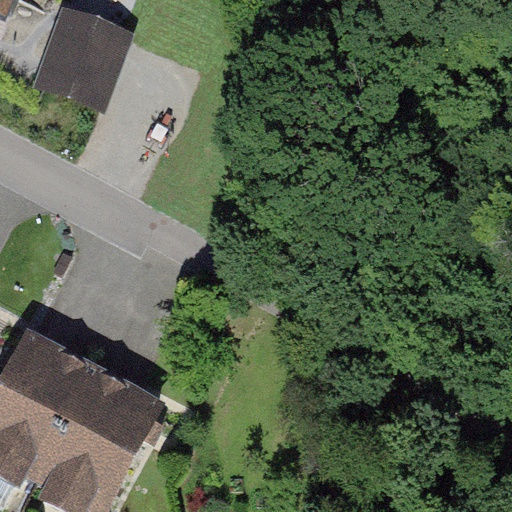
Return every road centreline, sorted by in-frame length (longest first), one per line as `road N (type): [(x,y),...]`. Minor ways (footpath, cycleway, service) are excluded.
road 1 (residential): [(0,162),(284,304)]
road 2 (track): [(511,444),(284,304)]
